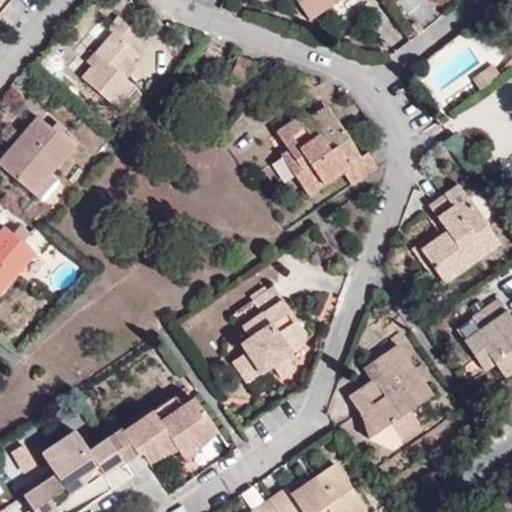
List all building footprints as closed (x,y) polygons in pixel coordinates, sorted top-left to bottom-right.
[(0,0),(0,8),(1,10),(8,1),(6,0),(0,0)] [(0,0),(0,11),(1,10),(0,8),(0,0),(6,0),(8,1),(9,0),(0,0)] [(293,0),(309,23),(340,0),(293,0)] [(345,10),(359,0),(341,0),(339,2),(345,10)] [(111,75),(124,59),(127,62),(135,54),(130,50),(142,37),(115,11),(102,24),(106,28),(89,47),(94,51),(74,73),(112,108),(128,89),(121,83),(111,75)] [(466,47),(471,43),(460,30),(424,60),(445,85),(476,58),(466,47)] [(84,62),(94,51),(89,47),(79,57),(84,62)] [(121,83),(133,68),(127,62),(124,59),(111,75),(121,83)] [(252,93),(261,68),(235,59),(227,83),(252,93)] [(494,66),(472,81),(480,92),(511,70),(511,61),(499,74),(494,66)] [(363,152),(328,102),(311,114),(306,108),(279,126),(293,145),(302,139),(314,156),(296,169),(308,186),(310,189),(344,166),(354,180),(380,162),(370,147),(363,152)] [(46,171),(67,145),(30,115),(3,147),(0,150),(0,170),(39,202),(57,181),(46,171)] [(49,120),(44,127),(53,134),(58,127),(49,120)] [(296,169),(314,156),(302,139),(293,145),(284,151),(296,169)] [(446,287),(504,245),(462,187),(429,210),(440,228),(408,251),(431,280),(437,276),(446,287)] [(7,228),(18,238),(25,230),(14,221),(7,228)] [(0,281),(29,247),(0,222),(0,281)] [(36,225),(23,235),(35,250),(48,240),(36,225)] [(309,339),(276,294),(238,318),(246,330),(241,334),(266,370),(270,367),(278,377),(296,364),(289,353),(309,339)] [(511,376),(511,321),(495,300),(450,332),(474,366),(486,357),(494,367),(504,382),(511,376)] [(266,370),(241,334),(231,342),(257,376),(266,370)] [(408,420),(430,404),(396,355),(364,378),(373,390),(364,396),(349,407),(360,423),(367,449),(395,460),(402,454),(402,450),(420,437),(408,420)] [(481,376),(494,367),(486,357),(474,366),(481,376)] [(373,390),(364,378),(355,384),(364,396),(373,390)] [(161,415),(183,399),(175,388),(153,404),(161,415)] [(184,456),(218,423),(195,391),(183,399),(161,415),(153,404),(123,424),(121,421),(108,430),(125,454),(139,444),(149,452),(164,441),(179,448),(184,456)] [(125,454),(108,430),(91,442),(77,423),(46,444),(44,451),(55,467),(24,489),(39,511),(47,511),(60,504),(52,493),(67,483),(71,490),(89,478),(84,472),(100,461),(105,468),(125,454)] [(365,511),(374,506),(338,454),(320,467),(294,485),(288,477),(270,489),(285,511),(296,511),(304,507),(308,511),(365,511)] [(294,485),(320,467),(315,459),(288,477),(294,485)] [(285,511),(270,489),(249,503),(254,510),(255,511),(285,511)]
